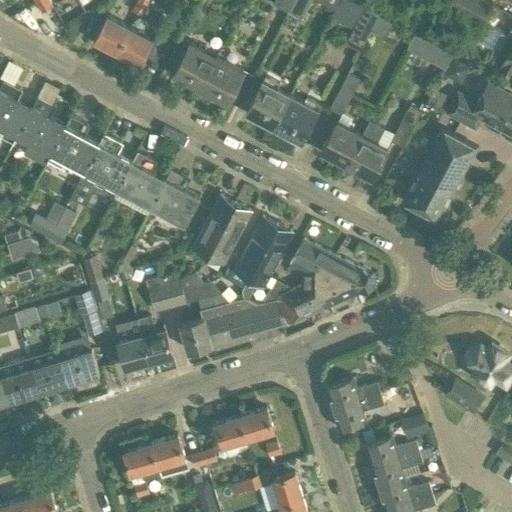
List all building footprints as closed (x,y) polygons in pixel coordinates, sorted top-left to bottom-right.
[(34,0),(41,11),(53,5),(49,0),(34,0)] [(147,4),(142,1),(142,0),(136,0),(132,9),(142,15),(147,4)] [(274,0),(273,4),(286,11),(292,0),(274,0)] [(292,0),(286,11),(302,19),(312,0),(334,0),(338,2),(339,0),(292,0)] [(491,4),(484,0),(445,0),(445,2),(480,21),(491,4)] [(346,43),(347,44),(361,51),(379,16),(364,8),(346,43)] [(117,50),(130,26),(107,14),(94,38),(117,50)] [(487,25),(488,38),(501,37),(500,24),(487,25)] [(130,26),(117,50),(140,63),(153,38),(130,26)] [(415,30),(407,45),(446,65),(454,51),(415,30)] [(201,88),(217,56),(190,42),(173,74),(201,88)] [(511,44),(497,69),(511,77),(511,44)] [(217,56),(201,88),(228,103),(245,70),(217,56)] [(456,57),(451,74),(464,78),(469,61),(456,57)] [(360,78),(348,72),(340,86),(352,92),(360,78)] [(273,126),(290,94),(276,87),(279,81),(265,74),(246,112),(273,126)] [(21,87),(5,78),(0,87),(0,140),(0,141),(7,128),(18,134),(39,96),(38,95),(33,105),(16,97),(21,87)] [(488,80),(477,101),(458,91),(447,112),(476,127),(481,116),(511,132),(511,96),(502,91),(503,89),(488,80)] [(347,163),(363,133),(348,125),(352,118),(342,113),(352,92),(340,86),(329,107),(340,113),(337,120),(321,150),(347,163)] [(304,101),(290,94),(273,126),(301,140),(324,95),(310,88),(304,101)] [(445,96),(433,90),(428,101),(439,106),(445,96)] [(18,134),(29,140),(24,149),(47,161),(48,159),(67,123),(51,115),(56,105),(39,96),(18,134)] [(390,139),(392,140),(402,146),(421,110),(419,109),(423,101),(414,96),(406,111),(390,139)] [(67,123),(48,159),(62,166),(65,159),(84,169),(85,170),(100,141),(83,132),(89,122),(72,113),(67,123)] [(477,146),(441,126),(402,197),(439,217),(477,146)] [(85,170),(84,169),(79,179),(113,196),(118,187),(119,187),(139,149),(138,148),(133,158),(118,150),(123,140),(105,131),(100,141),(85,170)] [(363,133),(347,163),(372,177),(388,146),(363,133)] [(139,149),(119,187),(152,205),(172,166),(171,166),(166,176),(150,168),(156,158),(139,149)] [(172,166),(152,205),(186,222),(201,194),(185,185),(190,176),(172,166)] [(208,254),(236,201),(221,193),(193,246),(208,254)] [(4,197),(0,204),(0,207),(17,217),(22,206),(4,197)] [(236,201),(208,254),(223,262),(251,209),(236,201)] [(242,292),(278,223),(263,215),(234,268),(232,267),(227,278),(234,283),(234,284),(241,288),(242,292)] [(52,234),(57,224),(46,218),(40,228),(52,234)] [(293,231),(278,223),(242,292),(243,297),(249,299),(259,281),(264,284),(293,231)] [(30,236),(32,231),(20,224),(18,229),(20,238),(30,236)] [(67,230),(57,224),(52,234),(62,240),(67,230)] [(4,233),(7,242),(20,238),(18,229),(4,233)] [(20,238),(7,242),(11,257),(39,249),(36,238),(31,235),(30,236),(20,238)] [(330,267),(336,255),(304,237),(290,263),(304,270),(311,257),(330,267)] [(131,244),(115,273),(123,270),(124,272),(133,270),(132,267),(128,263),(137,247),(131,244)] [(90,281),(104,276),(97,252),(83,256),(90,281)] [(311,257),(304,270),(303,277),(359,279),(362,290),(374,285),(375,276),(336,255),(330,267),(311,257)] [(159,278),(154,261),(142,265),(154,308),(167,305),(159,278)] [(45,263),(16,272),(18,281),(31,277),(33,280),(42,278),(40,273),(48,270),(45,263)] [(201,269),(179,276),(184,291),(214,283),(201,269)] [(70,283),(77,284),(82,279),(80,271),(72,270),(67,276),(70,283)] [(178,273),(159,278),(167,305),(187,299),(184,291),(179,276),(178,273)] [(104,276),(90,281),(96,300),(110,296),(104,276)] [(275,277),(271,285),(274,300),(277,299),(287,323),(329,304),(323,289),(309,296),(305,286),(300,288),(299,284),(290,288),(290,286),(275,277)] [(303,283),(299,284),(300,288),(305,286),(309,296),(323,289),(329,304),(362,290),(359,279),(303,277),(303,283)] [(214,283),(184,291),(187,299),(196,297),(197,299),(222,292),(214,283)] [(222,292),(197,299),(202,315),(203,314),(211,342),(281,323),(274,300),(271,285),(262,302),(256,303),(249,299),(243,297),(225,302),(222,292)] [(79,316),(98,310),(91,289),(73,294),(79,316)] [(57,299),(45,302),(50,316),(49,316),(50,319),(62,315),(57,299)] [(50,316),(45,302),(36,305),(40,319),(49,316),(50,316)] [(19,326),(15,312),(5,315),(9,329),(19,326)] [(143,334),(150,360),(173,354),(165,328),(156,330),(154,325),(151,313),(136,317),(141,332),(142,334),(143,334)] [(203,314),(202,315),(179,321),(188,349),(211,343),(211,342),(203,314)] [(143,334),(142,334),(119,341),(126,367),(150,360),(143,334)] [(87,348),(84,338),(59,346),(70,382),(99,373),(92,347),(87,348)] [(506,353),(491,345),(488,350),(480,345),(470,346),(466,353),(468,362),(477,368),(473,375),(488,384),(493,377),(505,384),(511,372),(511,366),(502,361),(506,353)] [(48,360),(32,365),(39,391),(70,382),(59,346),(56,347),(56,348),(45,351),(48,360)] [(32,365),(31,365),(29,357),(11,362),(14,371),(2,374),(10,400),(39,391),(32,365)] [(332,407),(376,394),(375,391),(413,380),(405,362),(392,366),(395,377),(352,389),(348,379),(325,385),(332,407)] [(0,403),(10,400),(2,374),(0,367),(0,403)] [(455,378),(446,392),(474,410),(483,396),(455,378)] [(380,406),(376,394),(332,407),(338,429),(362,422),(358,412),(380,406)] [(266,408),(239,416),(246,439),(274,431),(266,408)] [(407,434),(425,428),(428,427),(422,412),(421,412),(402,419),(407,434)] [(246,439),(239,416),(212,425),(219,448),(246,439)] [(432,426),(428,427),(425,428),(426,430),(430,443),(437,441),(432,426)] [(150,443),(158,466),(185,458),(177,435),(150,443)] [(370,466),(424,450),(420,438),(396,445),(393,435),(364,444),(370,466)] [(281,451),(277,439),(265,443),(269,455),(281,451)] [(150,443),(123,451),(131,475),(140,473),(142,480),(145,479),(160,475),(158,466),(150,443)] [(511,450),(501,443),(495,452),(511,462),(511,450)] [(202,449),(205,462),(217,458),(213,446),(202,449)] [(205,462),(202,449),(190,453),(194,465),(205,462)] [(428,462),(424,450),(370,466),(377,487),(406,478),(405,476),(403,470),(428,462)] [(406,478),(377,487),(383,508),(436,492),(433,480),(423,482),(420,471),(405,476),(406,478)] [(244,477),(248,489),(261,485),(257,472),(244,477)] [(280,507),(303,500),(295,473),(272,480),(280,507)] [(145,479),(142,480),(133,483),(137,495),(149,492),(145,479)] [(57,511),(51,489),(23,497),(27,511),(57,511)] [(436,492),(383,508),(384,511),(416,511),(440,503),(436,492)] [(208,511),(216,510),(211,493),(201,496),(205,511),(208,511)] [(27,511),(23,497),(0,504),(0,511),(27,511)] [(306,511),(303,500),(280,507),(281,511),(306,511)]
